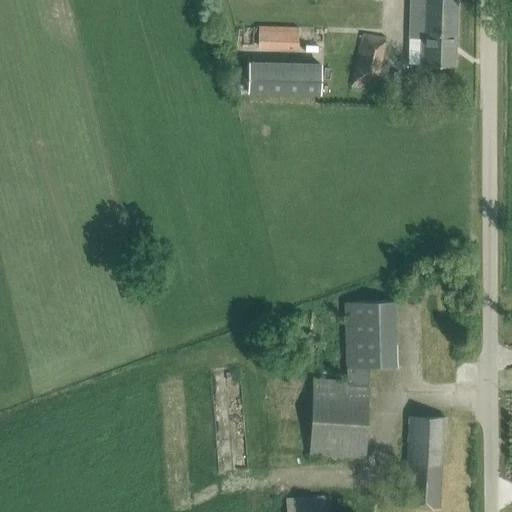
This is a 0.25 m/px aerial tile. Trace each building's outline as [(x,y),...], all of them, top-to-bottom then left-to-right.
[(454,66),(455,0),(410,0),(410,38),(422,38),(421,65),(454,66)] [(296,50),(298,27),(258,26),(257,49),(296,50)] [(350,87),(373,92),(384,38),(361,33),(350,87)] [(255,92),(330,94),(330,61),(256,59),(255,92)] [(310,454),(344,456),(364,457),(368,382),(368,367),(395,366),(393,301),(344,302),(346,367),(345,381),(314,379),(310,454)] [(400,489),(399,506),(419,507),(439,508),(441,467),(443,467),(446,418),(409,417),(407,489),(400,489)] [(286,511),(326,511),(325,495),(285,499),(286,511)]
